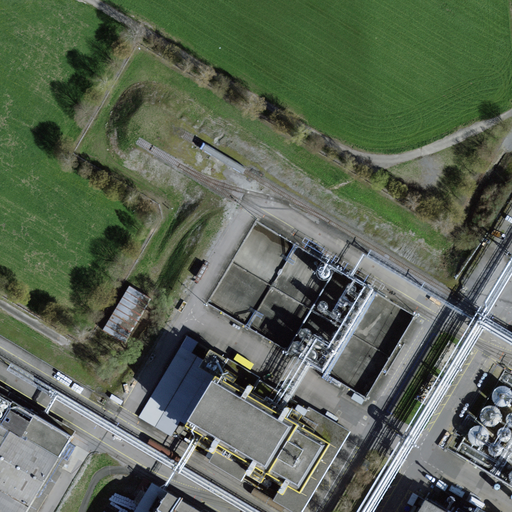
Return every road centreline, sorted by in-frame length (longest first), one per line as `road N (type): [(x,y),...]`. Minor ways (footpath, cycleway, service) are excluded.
road 1 (unknown): [(506,307),(465,299),(451,318),(277,211),(246,218),(194,303),(378,427)]
road 2 (unclassified): [(90,0),(362,157),(419,153),(511,112)]
